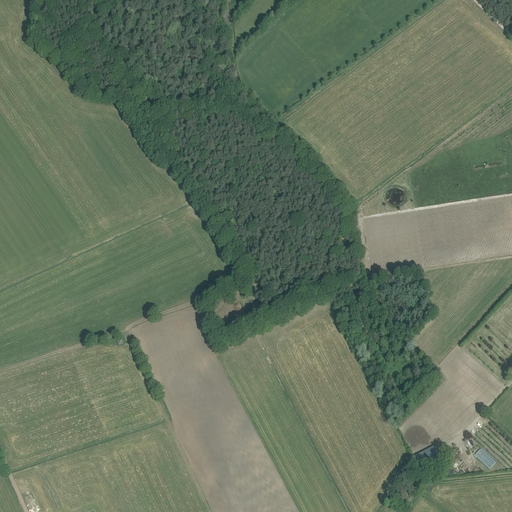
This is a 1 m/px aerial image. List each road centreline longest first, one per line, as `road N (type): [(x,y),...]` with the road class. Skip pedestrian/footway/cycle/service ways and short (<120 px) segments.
road 1 (track): [(511,475),(424,484),(326,295),(215,346),(200,300),(238,273),(167,160),(149,106),(97,28),(97,0)]
road 2 (track): [(326,295),(360,279),(511,256)]
